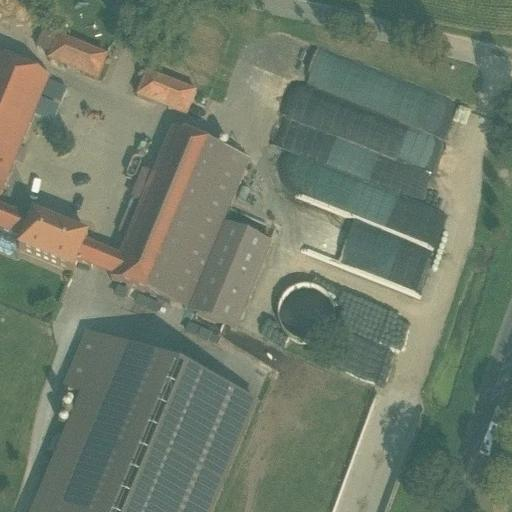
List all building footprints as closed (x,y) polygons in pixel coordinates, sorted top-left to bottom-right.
[(58,11),(27,0),(3,0),(0,8),(0,14),(47,35),(58,11)] [(458,104),(279,33),(290,82),(269,147),(418,206),(458,104)] [(48,59),(98,80),(107,55),(57,34),(48,59)] [(0,198),(49,82),(0,60),(0,198)] [(138,96),(186,116),(196,91),(148,71),(138,96)] [(146,194),(120,258),(111,279),(110,282),(188,314),(223,226),(248,164),(172,132),(153,176),(145,174),(137,191),(146,194)] [(0,231),(24,241),(32,220),(0,206),(0,231)] [(24,241),(20,251),(76,275),(79,266),(88,244),(91,238),(34,215),(32,220),(24,241)] [(223,226),(188,314),(234,334),(271,245),(223,226)] [(120,258),(88,244),(79,266),(111,279),(120,258)] [(80,399),(32,511),(215,511),(259,408),(86,336),(63,392),(80,399)] [(382,511),(384,507),(354,498),(355,494),(342,489),(334,511),(382,511)]
